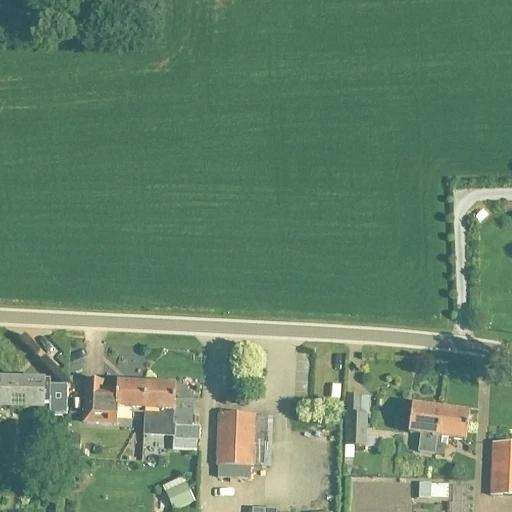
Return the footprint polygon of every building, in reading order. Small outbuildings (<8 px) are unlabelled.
[(51,381),(0,380),(0,404),(50,405),(51,381)] [(117,382),(117,390),(103,389),(104,382),(85,381),(83,425),(117,427),(118,409),(146,410),(147,384),(117,382)] [(64,384),(51,384),(50,398),(64,398),(64,384)] [(147,384),(146,410),(144,433),(174,434),(174,428),(193,429),(195,401),(176,401),(177,385),(147,384)] [(346,395),(345,447),(344,459),(353,459),(353,448),(367,448),(368,415),(359,415),(360,396),(346,395)] [(438,437),(442,410),(413,406),(410,434),(420,435),(418,454),(428,455),(435,456),(438,437)] [(438,437),(435,456),(443,457),(448,447),(449,439),(467,441),(471,413),(442,410),(438,437)] [(253,469),(256,416),(220,414),(217,468),(253,469)] [(81,442),(68,442),(67,457),(80,458),(81,442)] [(511,445),(493,445),(491,496),(511,497),(511,445)] [(80,460),(69,471),(83,485),(93,474),(80,460)] [(174,511),(195,502),(186,484),(165,493),(174,511)] [(430,501),(431,485),(420,484),(419,500),(430,501)]
